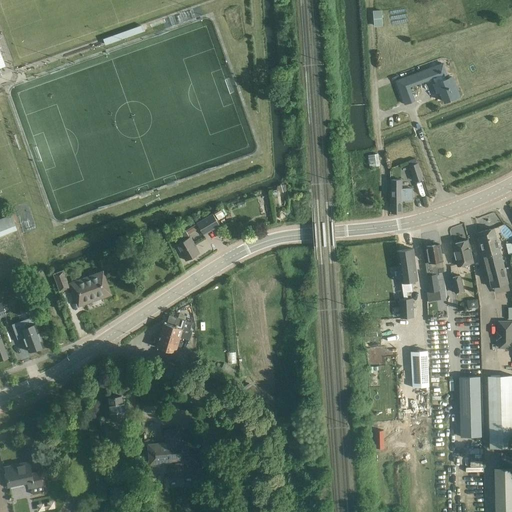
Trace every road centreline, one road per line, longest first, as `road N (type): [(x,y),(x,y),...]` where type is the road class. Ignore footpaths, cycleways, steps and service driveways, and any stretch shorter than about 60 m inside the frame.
road 1 (unclassified): [(102,341),(257,244),(400,224),(496,192)]
road 2 (residential): [(269,511),(261,446),(214,383),(102,341)]
